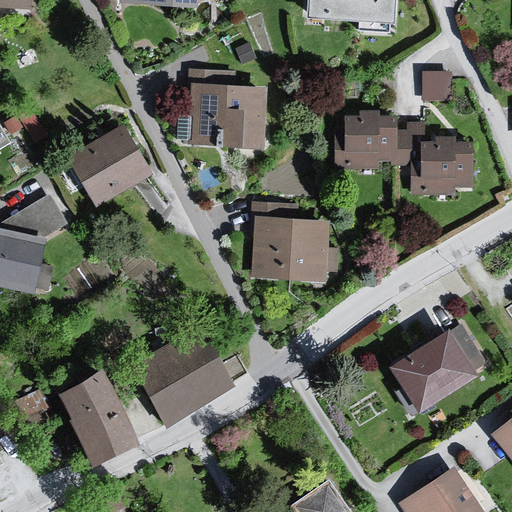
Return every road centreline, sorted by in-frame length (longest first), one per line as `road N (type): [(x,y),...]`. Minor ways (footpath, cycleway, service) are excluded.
road 1 (residential): [(272,372),(87,0)]
road 2 (residential): [(272,372),(187,432),(11,511)]
road 3 (residential): [(511,214),(422,262),(272,372)]
road 4 (residential): [(441,2),(511,162)]
